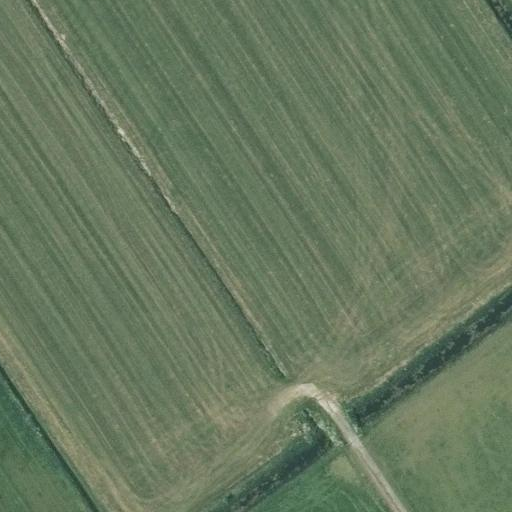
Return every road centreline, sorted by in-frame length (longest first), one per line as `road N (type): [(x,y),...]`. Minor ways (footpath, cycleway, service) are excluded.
road 1 (track): [(272,413),(285,397),(315,393),(398,511)]
road 2 (track): [(272,413),(245,458),(172,511)]
